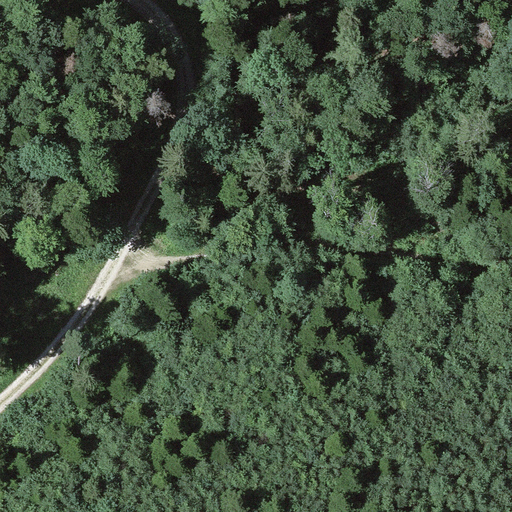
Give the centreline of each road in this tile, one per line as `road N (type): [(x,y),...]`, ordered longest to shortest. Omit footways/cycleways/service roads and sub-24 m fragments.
road 1 (track): [(511,282),(376,259),(255,250),(156,264),(114,260)]
road 2 (track): [(255,250),(511,104)]
road 3 (track): [(114,260),(179,141),(187,84),(182,62),(137,0)]
road 4 (track): [(114,260),(76,323),(0,401)]
